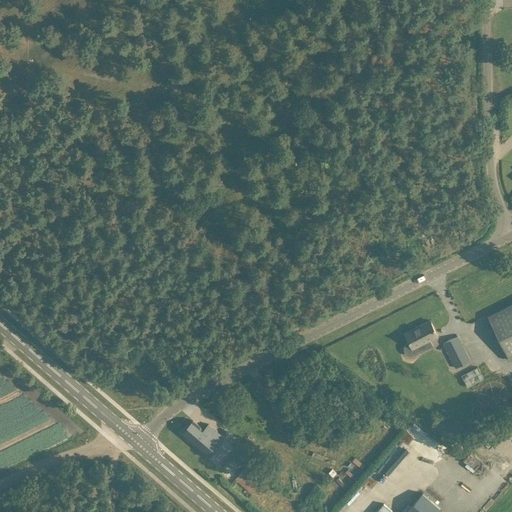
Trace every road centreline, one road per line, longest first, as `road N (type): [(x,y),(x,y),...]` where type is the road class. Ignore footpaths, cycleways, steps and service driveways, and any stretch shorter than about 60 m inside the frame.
road 1 (unclassified): [(134,439),(191,395),(509,235)]
road 2 (unclassified): [(509,235),(492,170),(486,0)]
road 3 (primary): [(126,432),(0,321)]
road 4 (unclassified): [(0,487),(126,432)]
